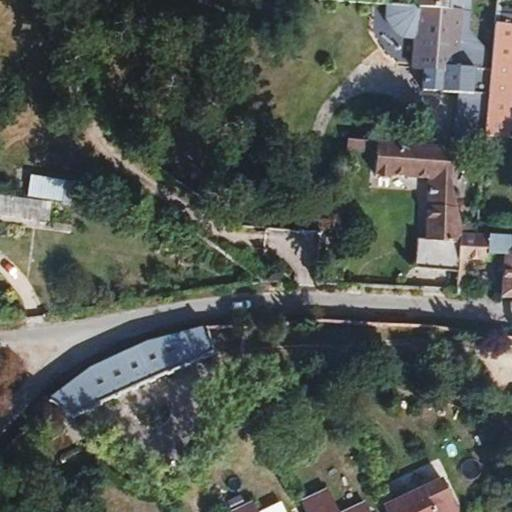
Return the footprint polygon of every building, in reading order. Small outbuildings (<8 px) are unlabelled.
[(420,90),(470,94),(472,69),(454,66),(459,10),(448,9),(448,0),(415,0),(415,7),(419,7),(414,63),(422,65),(420,90)] [(505,137),(511,53),(511,24),(493,22),(483,135),(505,137)] [(347,138),(346,146),(379,149),(380,140),(368,139),(347,138)] [(437,179),(435,205),(428,205),(425,240),(416,240),(413,269),(456,273),(459,234),(460,229),(459,223),(452,175),(454,148),(380,140),(379,149),(378,174),(430,178),(437,179)] [(430,178),(428,205),(435,205),(437,179),(430,178)] [(511,297),(511,241),(459,234),(456,273),(455,290),(475,292),(477,259),(487,260),(488,252),(496,253),(496,261),(501,262),(498,293),(498,296),(511,297)] [(139,387),(214,355),(201,327),(146,342),(129,349),(118,355),(96,365),(75,377),(46,401),(49,404),(65,420),(66,420),(139,387)] [(382,511),(454,511),(440,481),(381,510),(382,511)] [(301,511),(364,511),(362,507),(351,511),(332,511),(323,492),(298,504),(301,511)]
